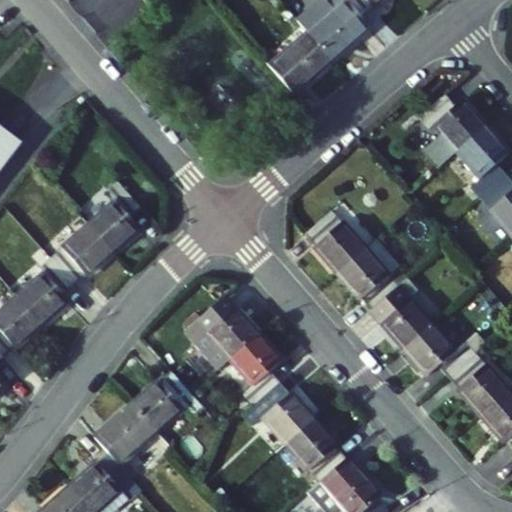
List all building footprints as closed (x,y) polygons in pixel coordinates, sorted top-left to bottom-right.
[(382,36),(371,23),(350,0),(341,0),(310,27),(319,38),(345,67),(382,36)] [(381,19),(402,0),(350,0),(371,23),(378,16),(381,19)] [(318,91),(345,67),(319,38),(292,61),(318,91)] [(308,99),(318,91),(292,61),(283,69),(308,99)] [(466,111),(456,100),(428,123),(438,135),(443,131),(465,157),(494,131),(472,106),(466,111)] [(0,199),(43,143),(0,109),(0,199)] [(511,161),(511,151),(494,131),(465,157),(487,182),(477,190),(489,205),(511,185),(511,177),(504,168),(511,161)] [(131,202),(104,225),(129,255),(156,232),(144,218),(157,207),(132,178),(119,189),(131,202)] [(511,185),(489,205),(511,231),(511,185)] [(352,210),(350,211),(324,233),(331,241),(327,244),(349,271),(381,244),(352,210)] [(66,258),(71,265),(90,286),(100,276),(102,279),(129,255),(104,225),(66,258)] [(349,271),(374,299),(378,295),(387,305),(414,282),(381,244),(349,271)] [(71,265),(33,298),(59,327),(86,303),(84,300),(94,291),(90,286),(71,265)] [(423,275),(414,282),(387,305),(396,316),(392,320),(415,347),(446,321),(424,294),(433,287),(423,275)] [(0,326),(0,336),(9,346),(18,357),(30,347),(33,349),(59,327),(33,298),(0,326)] [(209,335),(218,346),(248,320),(239,309),(227,320),(217,310),(192,332),(201,342),(209,335)] [(263,336),(248,320),(218,346),(233,363),(263,336)] [(463,373),(490,350),(479,338),(468,347),(446,321),(415,347),(437,373),(452,360),(463,373)] [(287,363),(263,336),(233,363),(255,389),(246,397),(256,407),(282,385),(273,375),(287,363)] [(9,346),(0,353),(0,404),(24,383),(21,380),(31,372),(18,357),(9,346)] [(511,377),(490,350),(463,373),(472,384),(469,387),(492,414),(511,396),(511,377)] [(255,389),(233,363),(220,374),(242,400),(246,397),(255,389)] [(182,384),(180,382),(151,407),(159,416),(198,382),(191,375),(182,384)] [(213,399),(198,382),(159,416),(177,437),(216,403),(213,399)] [(292,395),(282,385),(256,407),(266,418),(288,443),(316,418),(294,393),(292,395)] [(511,396),(492,414),(511,438),(511,396)] [(159,416),(151,407),(113,440),(121,449),(159,416)] [(266,418),(256,407),(245,417),(254,428),(266,418)] [(177,437),(159,416),(121,449),(128,458),(139,470),(177,437)] [(342,447),(316,418),(288,443),(322,482),(348,459),(339,450),(342,447)] [(386,498),(350,457),(348,459),(322,482),(309,492),(326,511),(369,511),(383,500),(386,498)] [(115,464),(88,488),(108,511),(117,511),(151,483),(139,470),(128,458),(117,467),(115,464)] [(59,511),(108,511),(88,488),(59,511)] [(383,500),(369,511),(386,511),(390,508),(383,500)]
